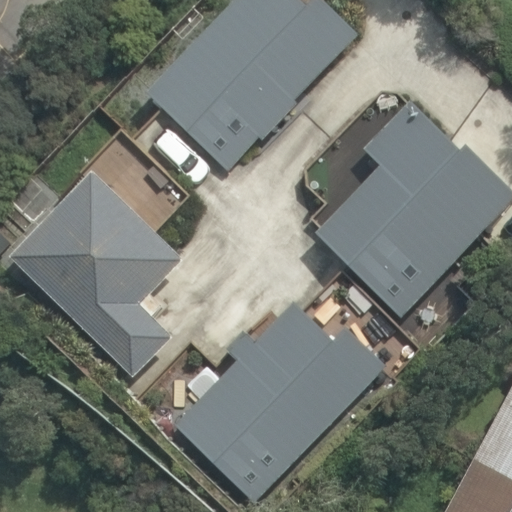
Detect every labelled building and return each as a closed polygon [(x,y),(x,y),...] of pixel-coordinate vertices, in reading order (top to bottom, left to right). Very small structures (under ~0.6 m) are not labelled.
[(266,144),(363,37),(324,1),(313,13),(297,0),(248,0),(152,99),(231,174),(263,141),(266,144)] [(431,0),(411,0),(394,18),(456,80),(484,52),(431,0)] [(405,323),(511,215),(511,191),(475,155),(469,161),(418,109),(371,157),(388,174),(321,239),(405,323)] [(188,265),(99,179),(15,263),(137,382),(175,342),(155,320),(165,310),(154,299),(188,265)] [(259,508),(391,371),(352,334),(337,348),(300,309),(262,349),(249,338),(231,357),(243,366),(180,430),(259,508)] [(511,511),(511,370),(436,511),(511,511)]
